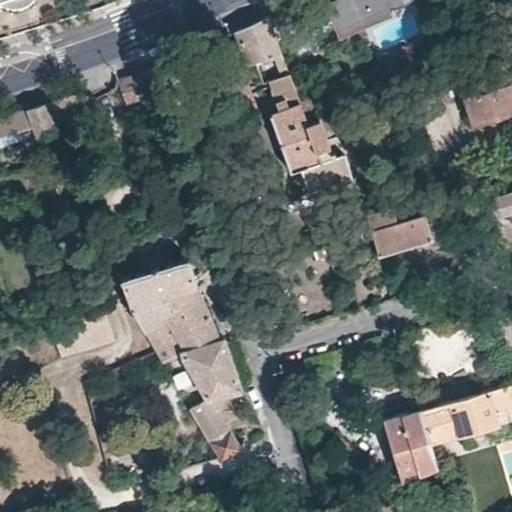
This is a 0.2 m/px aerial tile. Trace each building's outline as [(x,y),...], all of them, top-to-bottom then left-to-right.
[(325,0),(340,34),(393,11),(391,5),(396,4),(401,3),(404,2),(405,1),(404,0),(325,0)] [(254,59),(281,48),(269,13),(250,21),(236,27),(247,61),(254,59)] [(511,81),(511,58),(465,73),(461,75),(474,120),(511,108),(511,82),(511,81)] [(126,101),(151,93),(163,88),(155,66),(115,79),(126,101)] [(279,106),(299,100),(289,70),(269,77),(279,106)] [(27,106),(38,137),(55,132),(54,129),(92,117),(83,89),(73,92),(64,94),(27,106)] [(307,123),(317,120),(309,99),(299,101),(307,123)] [(324,140),(317,120),(307,123),(299,101),(299,100),(279,106),(266,110),(285,169),(300,164),(307,185),(348,170),(336,136),(324,140)] [(0,114),(0,134),(27,126),(32,139),(38,137),(27,106),(0,114)] [(511,185),(474,197),(480,215),(501,209),(503,210),(511,207),(511,185)] [(392,214),(388,205),(363,212),(368,228),(376,251),(431,233),(423,209),(414,211),(413,207),(392,214)] [(81,257),(71,228),(55,233),(65,262),(81,257)] [(143,326),(198,284),(188,255),(122,279),(129,303),(143,326)] [(143,326),(164,362),(183,354),(219,337),(198,284),(143,326)] [(69,322),(91,315),(85,300),(64,306),(69,322)] [(104,312),(100,313),(91,315),(69,322),(65,323),(74,352),(113,339),(104,312)] [(208,402),(192,409),(220,456),(239,447),(224,422),(239,415),(230,394),(241,388),(223,337),(219,337),(183,354),(208,402)] [(431,443),(511,412),(511,378),(510,379),(428,404),(422,385),(413,388),(419,408),(431,443)] [(402,478),(439,465),(436,458),(431,443),(419,408),(384,418),(402,478)]
